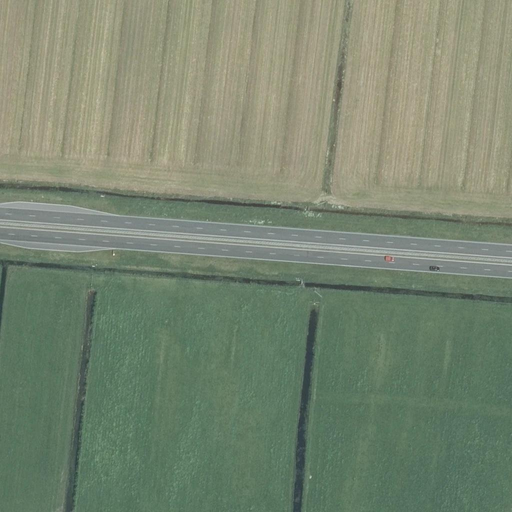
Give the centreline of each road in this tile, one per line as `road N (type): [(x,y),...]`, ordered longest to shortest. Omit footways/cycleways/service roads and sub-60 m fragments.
road 1 (trunk): [(0,233),(511,271)]
road 2 (trunk): [(511,251),(0,213)]
